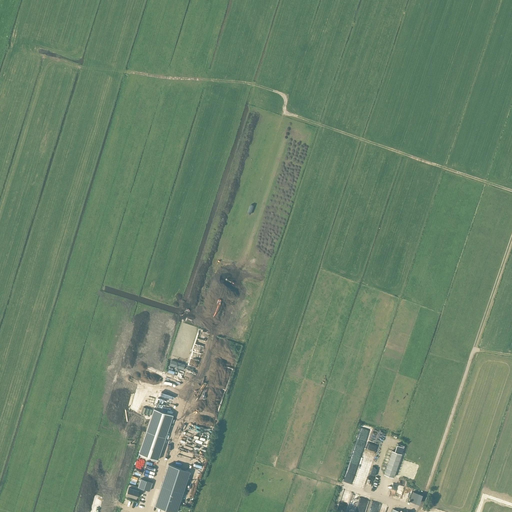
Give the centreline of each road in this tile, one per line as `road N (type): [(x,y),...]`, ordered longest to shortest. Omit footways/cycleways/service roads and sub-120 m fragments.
road 1 (track): [(511,191),(283,112),(282,95),(250,83),(79,66),(0,43)]
road 2 (track): [(176,450),(283,112)]
road 3 (track): [(388,511),(391,502),(419,508),(474,347)]
road 4 (track): [(511,354),(474,347),(511,237)]
